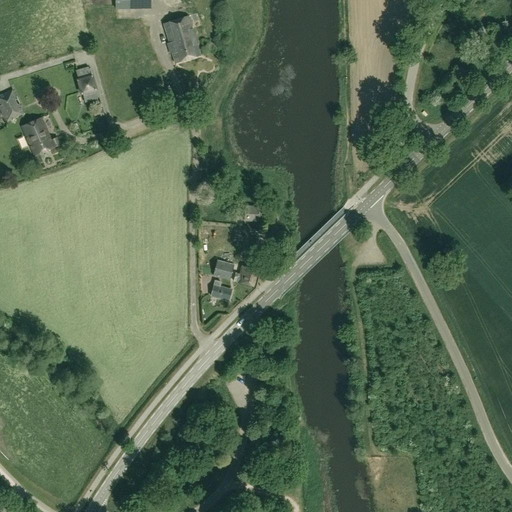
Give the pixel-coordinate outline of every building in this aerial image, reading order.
[(114,0),(115,9),(151,9),(150,0),(114,0)] [(199,55),(188,15),(162,23),(168,42),(166,43),(168,51),(170,50),(174,63),(199,55)] [(86,68),(75,71),(85,103),(97,99),(88,67),(86,68)] [(17,104),(15,99),(17,98),(13,88),(0,94),(0,108),(6,122),(24,114),(20,103),(17,104)] [(51,140),(41,117),(21,126),(34,156),(58,146),(55,138),(51,140)] [(263,222),(265,207),(245,205),(244,220),(263,222)] [(230,280),(234,264),(217,260),(212,276),(230,280)] [(252,287),(257,269),(241,265),(239,273),(236,272),(233,281),(252,287)] [(214,281),(211,295),(229,300),(231,290),(220,287),(221,283),(214,281)]
